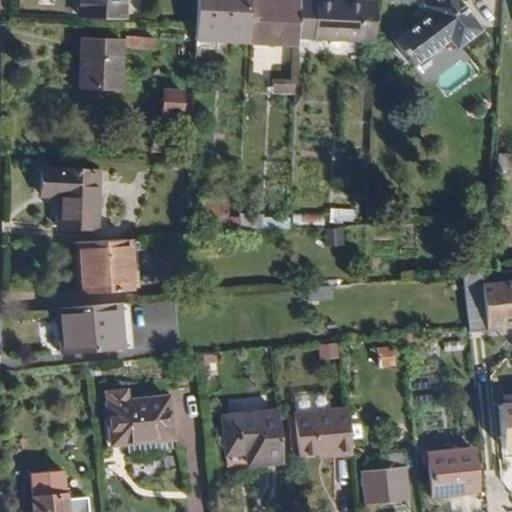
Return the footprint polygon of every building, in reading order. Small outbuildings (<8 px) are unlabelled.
[(126,17),(126,0),(81,0),(81,16),(126,17)] [(250,0),(198,0),(197,32),(197,40),(217,41),(229,41),(249,42),(250,0)] [(299,39),(301,1),(267,0),(250,0),(249,42),(299,45),(299,39)] [(375,42),(377,2),(316,0),(300,0),(301,1),(299,39),(375,42)] [(433,15),(397,41),(414,66),(450,39),(456,47),(480,29),(459,0),(433,0),(426,5),(433,15)] [(153,49),(154,39),(127,36),(126,46),(153,49)] [(84,40),(81,88),(122,90),(124,42),(84,40)] [(228,50),(229,41),(217,41),(216,50),(228,50)] [(185,117),(186,91),(165,90),(164,116),(169,116),(180,117),(185,117)] [(156,136),(155,152),(178,153),(179,136),(156,136)] [(511,172),(511,155),(500,154),(499,171),(511,172)] [(60,198),(58,227),(97,229),(100,173),(45,170),(44,197),(60,198)] [(228,215),(228,203),(229,202),(204,201),(203,215),(218,215),(228,215)] [(241,216),(242,204),(228,203),(228,215),(218,215),(218,225),(228,226),(228,235),(240,234),(241,216)] [(263,233),(263,217),(241,216),(240,234),(263,233)] [(133,289),(130,240),(82,244),(84,292),(133,289)] [(511,282),(483,285),(482,273),(464,274),(470,327),(471,333),(506,329),(506,324),(511,323),(511,282)] [(124,349),(121,304),(59,310),(62,354),(124,349)] [(379,350),(380,368),(395,367),(394,349),(379,350)] [(218,364),(217,353),(201,354),(202,365),(211,364),(218,364)] [(213,378),(211,364),(202,365),(204,379),(213,378)] [(108,394),(114,446),(130,444),(131,453),(173,448),(172,439),(174,438),(169,398),(131,402),(129,391),(108,394)] [(511,405),(500,407),(505,449),(511,448),(511,405)] [(352,455),(348,411),(296,416),(301,456),(320,454),(320,459),(352,455)] [(283,463),(278,412),(224,417),(228,457),(248,455),(249,466),(283,463)] [(429,455),(434,496),(477,492),(472,450),(429,455)] [(364,474),(367,503),(409,499),(405,470),(364,474)] [(68,511),(66,485),(33,488),(35,511),(68,511)]
